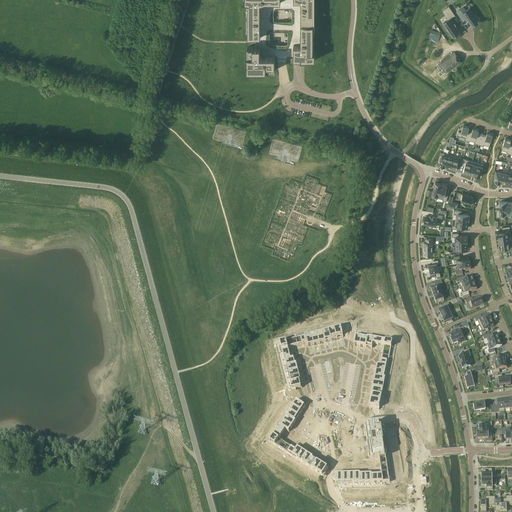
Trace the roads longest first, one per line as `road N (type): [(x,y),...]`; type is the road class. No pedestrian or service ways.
road 1 (unclassified): [(211,511),(128,203),(109,188),(0,175)]
road 2 (residential): [(459,399),(415,271),(422,175)]
road 3 (residential): [(331,406),(369,421),(408,419),(427,453),(469,450)]
